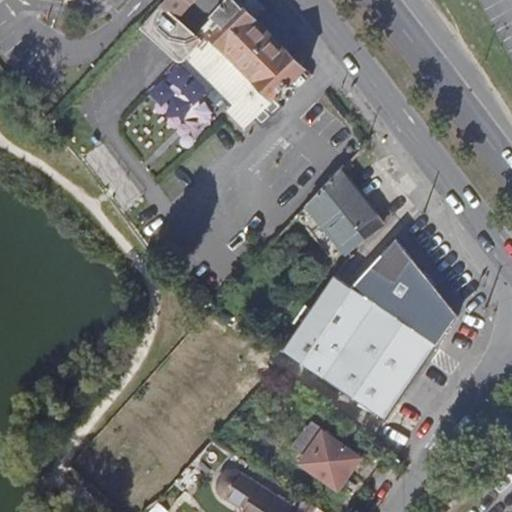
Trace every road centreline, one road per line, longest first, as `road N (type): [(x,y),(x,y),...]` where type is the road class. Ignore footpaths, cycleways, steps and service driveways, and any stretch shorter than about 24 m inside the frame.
road 1 (primary): [(311,0),(511,270)]
road 2 (primary): [(511,172),(381,0)]
road 3 (residential): [(511,339),(442,445)]
